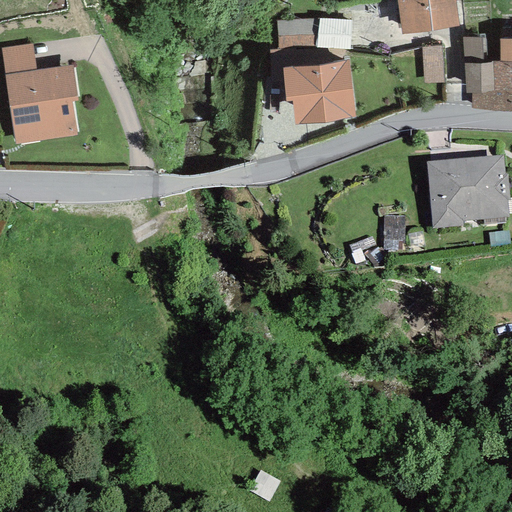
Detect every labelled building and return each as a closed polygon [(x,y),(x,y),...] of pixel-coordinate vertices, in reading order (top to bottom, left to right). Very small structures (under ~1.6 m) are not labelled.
[(85,0),(60,0),(63,11),(87,5),(85,0)] [(466,32),(463,0),(403,0),(408,37),(466,32)] [(350,18),(317,15),(314,44),(347,47),(350,18)] [(310,19),(276,20),(277,47),(312,45),(310,19)] [(481,36),(462,37),(464,63),(482,61),(481,36)] [(511,38),(500,39),(500,62),(482,61),(464,63),(465,93),(470,93),(470,109),(511,107),(511,38)] [(33,44),(1,49),(14,141),(77,132),(72,99),(80,98),(75,60),(36,66),(33,44)] [(442,45),(421,47),(423,82),(445,80),(442,45)] [(348,57),(281,63),(284,95),(290,95),(293,121),(353,115),(348,57)] [(495,168),(422,177),(429,238),(502,229),(495,168)] [(407,240),(405,213),(387,214),(388,241),(407,240)]
